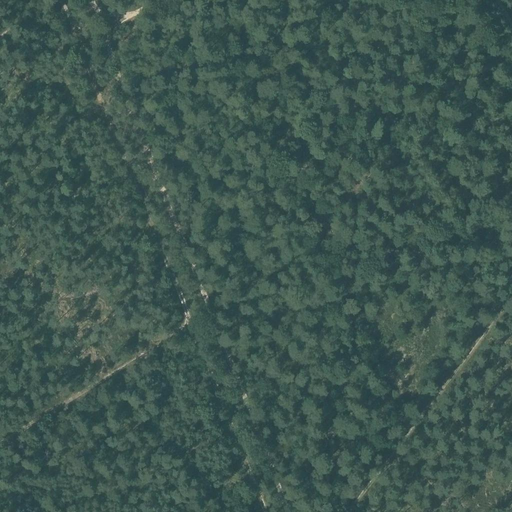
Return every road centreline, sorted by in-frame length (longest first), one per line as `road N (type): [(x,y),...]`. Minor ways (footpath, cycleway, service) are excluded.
road 1 (track): [(90,0),(286,511)]
road 2 (track): [(77,38),(265,511)]
road 3 (track): [(511,279),(345,511)]
road 4 (track): [(0,443),(188,322)]
road 5 (track): [(164,0),(77,38),(61,0)]
